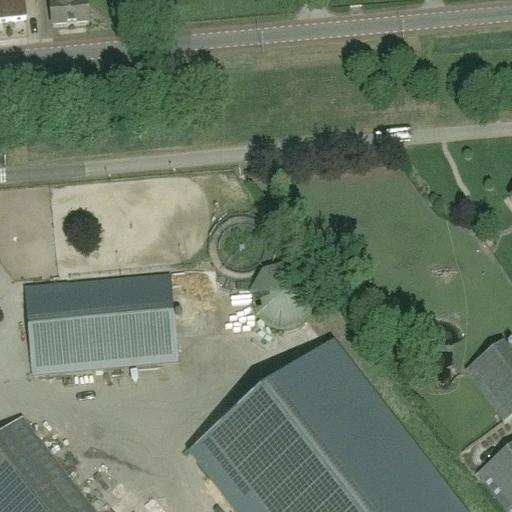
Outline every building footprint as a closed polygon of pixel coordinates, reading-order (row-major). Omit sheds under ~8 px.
[(0,0),(0,24),(26,21),(26,20),(23,0),(0,0)] [(53,29),(89,25),(87,3),(79,4),(78,0),(52,0),(53,6),(51,7),(53,29)] [(257,322),(279,335),(304,328),(317,306),(310,280),(287,268),(262,274),(249,297),(257,322)] [(33,376),(177,364),(170,280),(25,292),(26,294),(27,305),(33,376)] [(458,511),(332,348),(191,457),(233,511),(458,511)] [(92,511),(52,460),(23,422),(0,439),(0,511),(92,511)] [(511,511),(511,450),(479,476),(506,511),(511,511)]
